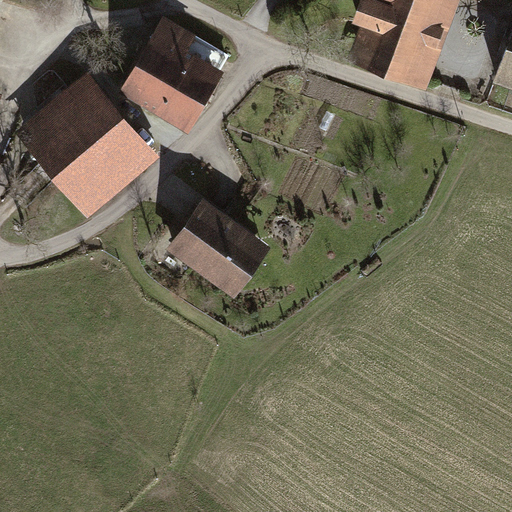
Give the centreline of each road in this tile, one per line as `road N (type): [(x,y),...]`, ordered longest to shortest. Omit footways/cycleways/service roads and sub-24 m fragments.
road 1 (unclassified): [(0,264),(79,239),(142,197),(264,51)]
road 2 (residential): [(264,51),(511,130)]
